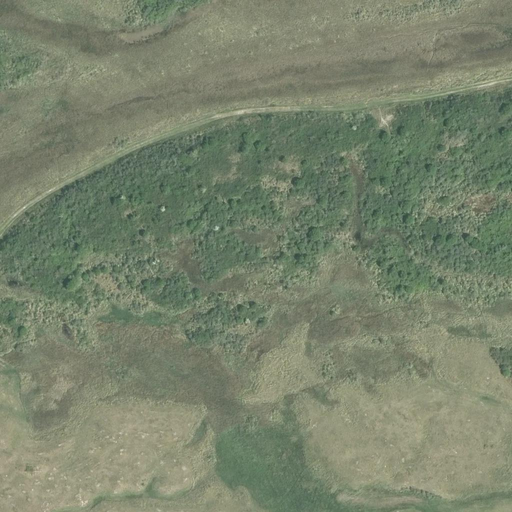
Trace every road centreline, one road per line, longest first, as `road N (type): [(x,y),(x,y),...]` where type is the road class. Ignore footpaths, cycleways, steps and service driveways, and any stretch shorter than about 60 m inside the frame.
road 1 (track): [(0,365),(37,362),(69,330),(125,312),(183,313),(203,344),(225,349),(327,299),(433,301),(511,319)]
road 2 (track): [(0,236),(19,214),(95,168),(229,114),(417,98),(511,77)]
